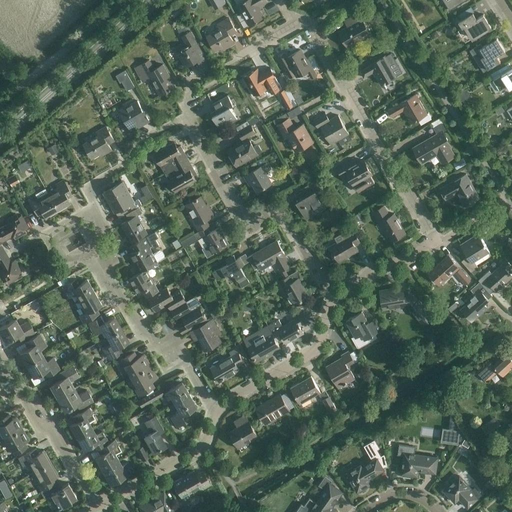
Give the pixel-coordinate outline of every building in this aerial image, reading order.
[(258,6),(267,1),(266,0),(244,0),(235,5),(239,13),(241,12),(249,25),(264,17),(258,6)] [(465,0),(447,0),(447,1),(451,8),(449,9),(449,10),(465,0)] [(347,47),(370,34),(362,20),(366,18),(362,11),(351,17),(354,22),(338,31),(347,47)] [(465,26),(472,38),(490,27),(482,15),(476,18),(473,12),(458,21),(462,28),(465,26)] [(228,18),(217,24),(220,28),(207,36),(215,51),(226,44),(228,47),(234,43),(230,35),(236,31),(228,18)] [(197,73),(208,67),(205,61),(207,60),(190,31),(181,36),(188,48),(177,54),(185,67),(193,62),(195,66),(194,67),(197,73)] [(497,37),(479,48),(484,55),(480,57),(488,69),(500,61),(497,56),(505,51),(497,37)] [(297,76),(307,70),(311,77),(316,74),(307,59),(306,60),(300,49),(289,55),(290,56),(287,58),(285,53),(278,57),(285,70),(292,67),(297,76)] [(396,75),(385,55),(370,64),(370,65),(360,71),(363,77),(374,71),(381,84),(396,75)] [(159,95),(175,86),(163,64),(154,69),(149,60),(135,68),(142,81),(149,77),(159,95)] [(253,95),(267,87),(271,93),(281,87),(269,67),(260,73),(258,69),(243,77),(253,95)] [(511,67),(492,80),(499,91),(508,85),(510,87),(509,88),(511,86),(511,67)] [(304,101),(298,91),(293,93),(299,104),(304,101)] [(455,95),(460,102),(467,98),(463,91),(455,95)] [(427,113),(416,94),(400,103),(388,110),(391,116),(404,109),(411,122),(418,118),(420,123),(431,117),(428,112),(427,113)] [(219,128),(237,118),(230,106),(233,104),(228,95),(213,103),(218,112),(212,115),(219,128)] [(287,95),(282,98),(288,109),(293,106),(287,95)] [(143,124),(149,120),(137,100),(120,111),(129,127),(141,120),(143,124)] [(299,105),(288,112),(291,118),(303,111),(299,105)] [(501,106),(495,110),(498,114),(504,110),(501,106)] [(331,143),(349,133),(338,115),(329,120),(325,113),(313,120),(318,128),(321,126),(331,143)] [(297,150),(312,141),(302,124),(294,128),(288,118),(277,124),(285,137),(288,135),(297,150)] [(236,127),(238,132),(242,139),(254,132),(248,120),(236,127)] [(437,134),(414,148),(422,162),(438,152),(443,161),(454,155),(449,146),(450,145),(442,131),(446,129),(442,122),(433,127),(437,134)] [(108,143),(114,140),(106,126),(97,131),(99,134),(84,143),(92,157),(103,151),(104,153),(112,149),(108,143)] [(237,165),(257,154),(249,138),(228,150),(237,165)] [(160,165),(165,172),(186,160),(188,159),(180,145),(177,147),(174,142),(156,152),(162,164),(160,165)] [(186,160),(165,172),(169,180),(171,179),(177,190),(196,180),(191,171),(192,170),(186,160)] [(347,173),(353,184),(358,181),(363,189),(374,182),(370,174),(371,174),(363,160),(353,165),(350,160),(337,168),(341,176),(347,173)] [(265,172),(270,169),(266,163),(261,166),(261,165),(244,175),(248,182),(251,180),(257,191),(271,182),(265,172)] [(464,205),(479,197),(465,173),(439,188),(446,199),(458,192),(460,195),(458,196),(464,205)] [(11,185),(19,181),(15,175),(8,179),(11,185)] [(316,191),(324,186),(320,178),(305,186),(308,192),(295,200),(305,217),(316,211),(315,208),(323,203),(316,191)] [(57,187),(47,193),(57,210),(70,203),(67,198),(72,195),(63,179),(56,184),(57,187)] [(124,215),(137,207),(138,206),(141,204),(138,199),(134,202),(122,181),(104,191),(110,202),(112,201),(121,216),(124,215)] [(57,210),(47,193),(38,198),(36,195),(28,199),(37,214),(42,211),(45,217),(57,210)] [(191,218),(198,231),(207,226),(209,224),(206,219),(213,214),(210,208),(208,209),(200,196),(186,204),(194,217),(191,218)] [(392,240),(405,232),(394,214),(390,217),(383,205),(374,211),(380,222),(381,221),(392,240)] [(137,207),(124,215),(127,220),(122,223),(126,231),(129,229),(135,239),(147,233),(137,215),(142,212),(138,206),(137,207)] [(0,235),(3,241),(13,235),(15,238),(26,232),(24,228),(27,227),(21,216),(17,218),(15,214),(4,220),(6,224),(0,227),(0,235)] [(180,241),(184,247),(204,236),(209,245),(203,248),(207,255),(228,244),(219,227),(210,232),(207,226),(198,231),(180,241)] [(355,245),(360,242),(351,227),(346,230),(348,236),(330,246),(338,261),(357,250),(355,245)] [(130,254),(140,271),(156,262),(157,261),(149,247),(151,245),(153,248),(159,245),(155,239),(158,237),(155,231),(130,246),(133,252),(130,254)] [(471,237),(460,244),(467,256),(461,261),(471,271),(478,267),(474,261),(489,251),(480,236),(473,240),(471,237)] [(275,261),(284,278),(285,278),(289,275),(285,268),(290,265),(284,256),(285,255),(277,240),(252,254),(261,269),(275,261)] [(6,252),(0,255),(0,276),(3,281),(6,279),(8,283),(19,276),(17,273),(21,271),(14,260),(11,262),(6,252)] [(241,286),(249,282),(240,266),(244,264),(240,256),(237,258),(238,259),(237,260),(234,259),(233,258),(235,257),(234,254),(226,259),(228,263),(212,272),(217,280),(228,273),(235,275),(241,286)] [(449,255),(444,259),(429,272),(439,284),(454,270),(456,272),(455,273),(465,285),(470,280),(460,268),(460,269),(458,267),(459,266),(449,255)] [(486,278),(481,283),(490,293),(495,289),(496,291),(511,276),(511,275),(507,270),(511,265),(504,257),(499,261),(502,264),(491,274),(489,272),(485,276),(486,278)] [(156,262),(140,271),(130,277),(139,294),(144,291),(147,297),(158,291),(145,269),(156,262)] [(279,281),(283,287),(285,286),(294,303),(308,295),(298,278),(292,281),(289,275),(285,278),(284,278),(279,281)] [(75,293),(79,299),(94,291),(87,279),(78,284),(75,278),(62,285),(65,291),(69,289),(73,295),(75,293)] [(471,289),(474,293),(469,297),(471,300),(462,309),(472,320),(486,307),(483,303),(488,299),(487,299),(492,295),(490,293),(481,283),(480,281),(471,289)] [(158,291),(147,297),(156,311),(168,304),(171,310),(186,301),(180,290),(171,294),(167,286),(158,291)] [(381,291),(381,293),(383,308),(390,307),(389,305),(405,302),(405,304),(407,304),(410,307),(410,308),(423,324),(433,316),(419,300),(418,300),(411,292),(403,293),(402,287),(394,288),(394,290),(387,291),(387,290),(387,289),(386,289),(386,290),(381,291),(381,290),(380,290),(380,291),(381,291)] [(94,291),(79,299),(82,306),(80,307),(83,313),(79,315),(83,322),(95,314),(92,308),(101,303),(94,291)] [(40,305),(45,302),(41,295),(36,298),(40,305)] [(194,297),(186,301),(171,310),(176,319),(181,316),(186,324),(181,327),(184,332),(207,319),(199,305),(198,304),(199,303),(196,298),(195,298),(194,297)] [(455,302),(448,308),(451,312),(458,305),(455,302)] [(346,320),(356,336),(354,337),(359,345),(367,341),(365,339),(382,329),(376,318),(369,322),(362,311),(346,320)] [(266,320),(271,330),(277,340),(283,337),(286,343),(303,333),(299,326),(308,321),(303,312),(294,317),(295,319),(282,326),(276,315),(266,320)] [(103,329),(107,336),(120,328),(114,316),(103,322),(100,316),(89,322),(95,333),(103,329)] [(20,340),(35,332),(28,320),(19,325),(15,318),(0,326),(0,330),(6,340),(17,334),(20,340)] [(212,319),(190,331),(195,339),(199,337),(202,341),(200,342),(205,350),(220,341),(216,333),(220,332),(212,319)] [(280,349),(281,349),(268,325),(244,338),(256,360),(270,352),(271,354),(274,353),(273,351),(280,348),(280,349)] [(103,347),(106,353),(110,359),(121,353),(117,346),(127,340),(120,328),(107,336),(111,343),(103,347)] [(20,352),(26,364),(43,355),(39,348),(46,345),(40,334),(25,342),(28,348),(20,352)] [(231,355),(210,367),(215,375),(219,372),(223,380),(240,370),(238,366),(244,362),(236,348),(229,352),(231,355)] [(350,369),(350,368),(356,365),(348,350),(341,355),(343,358),(327,368),(338,388),(355,378),(350,369)] [(120,359),(130,377),(150,365),(143,354),(137,357),(134,351),(120,359)] [(489,359),(476,371),(486,382),(499,370),(504,375),(511,366),(511,357),(506,352),(494,364),(489,359)] [(43,355),(26,364),(29,368),(28,368),(33,376),(41,371),(44,377),(59,368),(53,357),(46,361),(43,355)] [(50,385),(57,397),(74,387),(70,381),(79,376),(73,365),(59,373),(62,378),(50,385)] [(150,365),(130,377),(137,388),(135,389),(138,395),(154,386),(151,381),(157,377),(150,365)] [(300,404),(321,392),(311,375),(291,387),(300,404)] [(170,396),(174,402),(188,394),(189,394),(182,382),(164,392),(168,397),(170,396)] [(74,387),(57,397),(65,410),(76,403),(79,409),(93,401),(87,390),(78,395),(74,387)] [(159,388),(146,396),(138,400),(141,406),(163,394),(159,388)] [(265,423),(289,409),(280,393),(256,407),(265,423)] [(189,394),(188,394),(174,402),(178,409),(175,411),(177,414),(171,417),(176,427),(189,419),(186,412),(196,406),(189,394)] [(336,408),(329,395),(322,399),(330,412),(336,408)] [(75,435),(77,437),(92,428),(89,422),(95,418),(89,408),(72,417),(75,422),(69,425),(75,435)] [(0,430),(4,438),(22,428),(15,416),(11,419),(8,413),(0,418),(0,430)] [(239,447),(258,435),(249,420),(246,414),(239,418),(243,424),(230,431),(239,447)] [(153,452),(165,445),(158,433),(163,430),(155,416),(145,422),(151,433),(144,436),(153,452)] [(22,428),(4,438),(11,449),(14,454),(27,446),(24,441),(28,439),(22,428)] [(92,428),(77,437),(78,439),(77,439),(82,449),(88,446),(91,451),(108,441),(102,430),(96,434),(92,428)] [(458,443),(459,430),(449,428),(447,442),(458,443)] [(100,465),(102,468),(118,459),(115,453),(121,450),(115,439),(97,449),(100,454),(95,457),(100,465)] [(346,473),(357,491),(358,490),(359,492),(366,488),(365,486),(371,483),(368,478),(383,469),(377,459),(380,457),(376,449),(378,448),(374,441),(365,446),(373,460),(361,467),(360,465),(346,473)] [(411,475),(417,475),(418,470),(435,472),(437,457),(414,454),(415,446),(399,444),(397,454),(404,455),(401,473),(403,473),(403,475),(410,477),(411,475)] [(142,460),(148,456),(142,446),(136,449),(142,460)] [(35,448),(20,456),(18,457),(23,465),(28,462),(33,472),(51,462),(44,450),(38,453),(35,448)] [(118,459),(102,468),(105,473),(105,474),(110,483),(133,471),(128,461),(121,465),(118,459)] [(51,462),(33,472),(39,482),(36,483),(40,491),(53,484),(53,483),(55,482),(52,477),(58,474),(51,462)] [(203,488),(210,484),(202,471),(196,475),(193,470),(187,474),(188,475),(182,479),(181,477),(172,482),(181,497),(201,485),(203,488)] [(301,504),(295,511),(312,511),(334,511),(336,509),(332,506),(342,492),(330,483),(332,481),(325,476),(319,485),(325,489),(315,502),(309,498),(304,506),(301,504)] [(459,498),(468,507),(481,494),(474,486),(470,490),(469,489),(470,487),(459,476),(444,490),(445,491),(443,493),(449,498),(450,497),(455,502),(459,498)] [(53,484),(40,491),(44,498),(51,495),(59,509),(71,502),(71,500),(76,497),(68,482),(64,485),(64,486),(57,490),(53,484)] [(162,511),(174,511),(163,492),(138,505),(141,511),(159,511),(162,511)]
